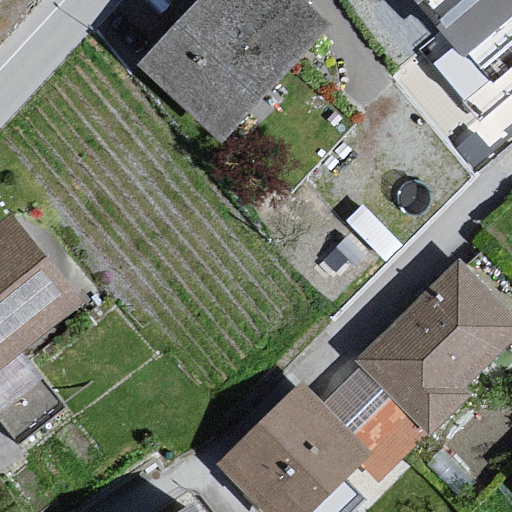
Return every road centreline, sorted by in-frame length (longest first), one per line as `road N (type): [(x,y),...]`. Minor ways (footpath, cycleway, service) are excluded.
road 1 (unknown): [(511,187),(312,354)]
road 2 (residential): [(0,107),(97,0)]
